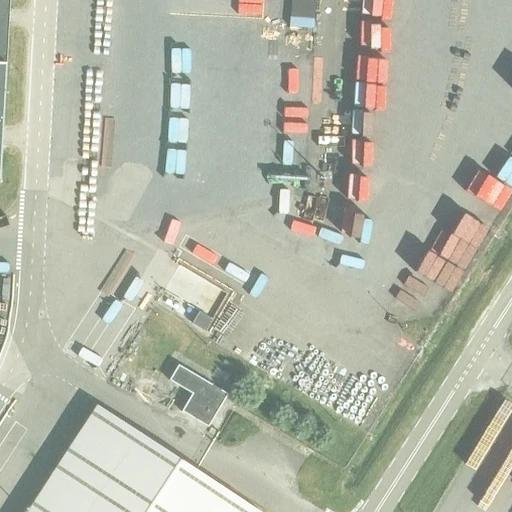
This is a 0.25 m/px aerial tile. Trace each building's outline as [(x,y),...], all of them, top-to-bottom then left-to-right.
[(0,0),(0,165),(9,0),(0,0)] [(319,30),(320,0),(295,0),(294,29),(319,30)] [(485,178),(482,188),(504,195),(507,184),(485,178)] [(468,258),(480,239),(471,234),(460,253),(468,258)] [(456,285),(466,261),(439,249),(429,273),(456,285)] [(197,319),(212,327),(218,316),(202,308),(197,319)] [(181,412),(208,428),(228,395),(178,365),(169,381),(192,395),(181,412)] [(258,511),(96,406),(26,511),(258,511)]
